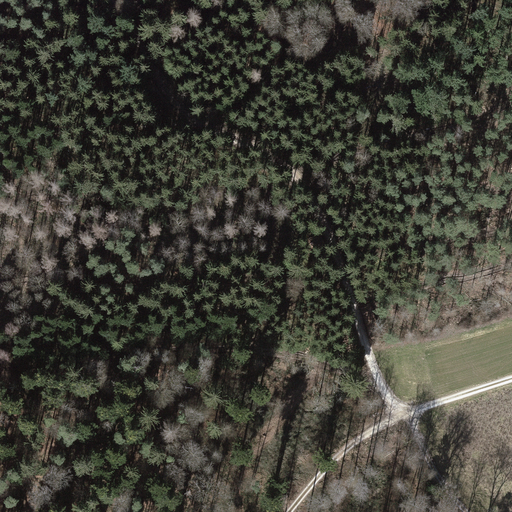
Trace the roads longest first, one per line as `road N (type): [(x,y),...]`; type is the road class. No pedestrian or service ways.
road 1 (track): [(289,511),(346,446),(403,408),(296,223),(159,94),(98,0)]
road 2 (track): [(470,511),(440,481),(403,408),(511,376)]
